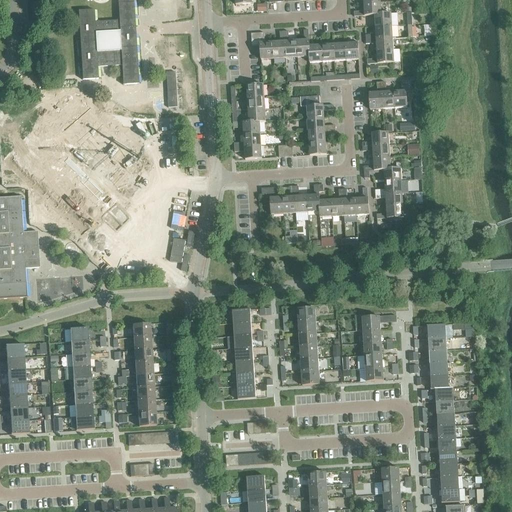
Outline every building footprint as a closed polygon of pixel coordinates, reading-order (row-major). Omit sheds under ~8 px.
[(117,0),(119,21),(94,22),(93,11),(94,11),(94,10),(77,11),(78,12),(80,41),(79,41),(79,42),(80,42),(82,79),(82,80),(98,79),(98,78),(97,67),(107,67),(107,66),(112,66),(121,66),(123,84),(122,84),(122,85),(138,84),(137,76),(137,73),(135,35),(133,35),(132,28),(135,28),(135,27),(134,27),(134,20),(134,16),(132,0),(157,0),(160,0),(117,0)] [(354,17),(374,16),(374,15),(381,15),(380,3),(363,4),(364,11),(353,12),(354,17)] [(266,5),(257,5),(258,13),(266,13),(266,5)] [(374,15),(374,16),(375,28),(391,27),(391,14),(381,15),(374,15)] [(365,35),(365,40),(392,39),(391,27),(375,28),(375,35),(365,35)] [(407,29),(408,38),(418,37),(418,33),(412,33),(412,28),(407,29)] [(297,58),(309,57),(308,47),(309,47),(308,30),(303,31),(304,41),(296,41),(297,58)] [(273,60),(285,59),(283,32),(279,32),(279,42),(272,43),(273,60)] [(285,59),(297,58),(296,41),(288,42),(288,32),(283,32),(285,59)] [(260,60),(273,60),(272,43),(264,43),(264,33),(250,34),(251,46),(260,46),(260,60)] [(376,44),(376,52),(393,51),(392,39),(365,40),(365,45),(376,44)] [(357,43),(345,44),(346,61),(358,60),(357,43)] [(345,44),(333,45),(334,62),(346,61),(345,44)] [(333,45),(321,46),(322,62),(334,62),(333,45)] [(309,57),(309,63),(322,62),(321,46),(309,47),(308,47),(309,57)] [(399,50),(393,51),(376,52),(377,59),(366,60),(367,65),(400,63),(399,50)] [(378,66),(370,66),(370,74),(378,74),(378,66)] [(175,78),(166,79),(167,96),(176,96),(175,78)] [(382,110),(381,83),(376,83),(377,93),(369,94),(370,110),(382,110)] [(385,83),(381,83),(382,110),(394,109),(393,92),(386,93),(385,83)] [(246,86),(247,99),(264,98),(263,85),(246,86)] [(406,91),(393,92),(394,109),(407,108),(406,91)] [(76,94),(8,160),(31,186),(78,234),(122,192),(126,188),(123,184),(146,162),(102,117),(99,119),(76,94)] [(247,99),(248,111),(264,110),(264,98),(247,99)] [(306,107),(306,120),(324,119),(323,111),(333,111),(333,106),(306,107)] [(248,111),(248,123),(259,122),(259,123),(265,122),(264,110),(248,111)] [(306,120),(307,132),(335,130),(334,126),(324,126),(324,119),(306,120)] [(243,128),(243,136),(260,135),(259,123),(259,122),(248,123),(232,124),(232,129),(243,128)] [(307,132),(308,144),(325,143),(325,135),(335,134),(335,130),(307,132)] [(362,143),(362,147),(389,146),(388,133),(371,134),(372,142),(362,143)] [(233,144),(234,148),(261,147),(260,135),(243,136),(244,143),(233,144)] [(325,143),(308,144),(309,156),(326,155),(325,143)] [(419,145),(407,145),(408,154),(419,154),(419,145)] [(372,151),(373,159),(389,158),(389,146),(362,147),(362,152),(372,151)] [(261,147),(234,148),(234,153),(244,152),(245,160),(261,159),(261,147)] [(368,171),(383,171),(383,170),(390,170),(389,158),(373,159),(373,167),(363,167),(363,172),(368,171)] [(383,170),(383,171),(384,183),(401,182),(400,169),(390,170),(383,170)] [(375,191),(375,195),(402,194),(401,182),(384,183),(385,190),(375,191)] [(307,213),(319,212),(319,202),(319,193),(318,185),(314,186),(314,196),(306,196),(307,213)] [(283,215),(295,214),(294,187),(289,187),(290,197),(282,198),(283,215)] [(295,214),(307,213),(306,196),(299,197),(298,187),(294,187),(295,214)] [(271,215),(283,215),(282,198),(275,198),(274,188),(261,189),(261,196),(270,196),(271,215)] [(363,199),(355,199),(356,216),(368,215),(367,188),(362,189),(363,199)] [(338,200),(331,201),(332,218),(344,217),(342,190),(338,190),(338,200)] [(347,190),(342,190),(344,217),(356,216),(355,199),(347,200),(347,190)] [(385,199),(386,207),(402,206),(402,194),(375,195),(375,200),(385,199)] [(0,299),(27,298),(27,297),(26,297),(25,284),(26,283),(25,283),(25,269),(38,268),(39,269),(39,268),(38,250),(37,233),(37,232),(36,232),(23,233),(22,233),(21,212),(21,211),(20,198),(20,197),(19,197),(6,198),(5,198),(0,198),(0,299)] [(319,212),(319,218),(332,218),(331,201),(319,202),(319,212)] [(402,206),(386,207),(386,214),(376,215),(376,220),(403,218),(402,206)] [(297,310),(298,323),(315,322),(314,309),(297,310)] [(232,312),(233,325),(251,323),(250,311),(250,310),(232,311),(232,312)] [(362,319),(362,332),(380,331),(379,317),(362,319)] [(298,323),(298,336),(316,335),(315,322),(298,323)] [(233,325),(234,337),(251,336),(251,323),(233,325)] [(132,326),(133,339),(150,338),(150,325),(132,326)] [(427,328),(428,340),(445,339),(445,326),(426,327),(426,328),(427,328)] [(69,330),(70,343),(88,342),(87,329),(88,329),(69,330)] [(362,332),(363,344),(381,343),(380,331),(362,332)] [(298,336),(299,348),(317,347),(316,335),(298,336)] [(234,337),(234,350),(252,349),(251,336),(234,337)] [(133,339),(134,352),(151,350),(150,338),(133,339)] [(428,340),(428,353),(446,352),(445,339),(428,340)] [(70,343),(71,355),(89,354),(88,342),(70,343)] [(363,344),(364,357),(382,356),(381,343),(363,344)] [(5,347),(6,360),(24,358),(23,346),(23,345),(5,346),(5,347)] [(299,348),(300,361),(318,360),(317,347),(299,348)] [(234,350),(235,362),(253,361),(252,349),(234,350)] [(134,352),(134,364),(152,363),(151,350),(134,352)] [(428,353),(429,365),(447,364),(446,352),(428,353)] [(417,361),(416,353),(409,354),(409,362),(417,361)] [(71,355),(72,368),(89,367),(89,354),(71,355)] [(364,357),(365,369),(382,368),(382,356),(364,357)] [(6,360),(7,372),(24,371),(24,358),(6,360)] [(300,361),(301,373),(318,372),(318,360),(300,361)] [(235,362),(236,375),(254,374),(253,361),(235,362)] [(134,364),(135,377),(153,376),(152,363),(134,364)] [(429,365),(430,378),(448,377),(447,364),(429,365)] [(72,368),(73,381),(90,379),(89,367),(72,368)] [(382,368),(365,369),(366,382),(383,381),(382,368)] [(7,372),(8,385),(25,384),(24,371),(7,372)] [(318,372),(301,373),(302,386),(319,385),(318,372)] [(236,375),(237,387),(255,386),(254,374),(236,375)] [(135,377),(136,389),(154,388),(153,376),(135,377)] [(430,391),(435,391),(435,390),(448,389),(448,377),(430,378),(431,390),(430,390),(430,391)] [(73,381),(73,393),(91,392),(90,379),(73,381)] [(8,385),(8,397),(26,396),(25,384),(8,385)] [(255,386),(237,387),(237,400),(237,401),(256,399),(255,399),(255,386)] [(136,389),(137,402),(154,401),(154,388),(136,389)] [(435,391),(435,403),(453,402),(453,390),(453,389),(448,389),(435,390),(435,391)] [(73,393),(74,406),(92,405),(91,392),(73,393)] [(8,397),(9,410),(27,409),(26,396),(8,397)] [(137,402),(138,414),(155,413),(154,401),(137,402)] [(435,403),(436,416),(454,414),(453,402),(435,403)] [(74,406),(75,418),(93,417),(92,405),(74,406)] [(49,408),(42,408),(42,416),(50,416),(49,408)] [(9,410),(10,422),(28,421),(27,409),(9,410)] [(155,413),(138,414),(138,428),(156,426),(155,413)] [(436,416),(437,428),(455,427),(454,414),(436,416)] [(93,417),(75,418),(76,431),(75,431),(94,430),(93,430),(93,417)] [(28,421),(10,422),(11,435),(10,435),(10,436),(29,434),(28,434),(28,421)] [(437,428),(438,441),(456,440),(455,427),(437,428)] [(438,441),(439,453),(456,452),(456,440),(438,441)] [(439,453),(439,466),(457,465),(456,452),(439,453)] [(439,466),(440,478),(458,477),(457,465),(439,466)] [(381,470),(382,483),(400,482),(399,469),(381,470)] [(308,474),(309,488),(326,486),(326,473),(308,474)] [(246,479),(247,491),(265,490),(264,478),(265,478),(265,477),(246,478),(246,479)] [(440,478),(441,491),(459,490),(458,477),(440,478)] [(382,483),(383,495),(400,494),(400,482),(382,483)] [(309,488),(309,500),(327,499),(326,486),(309,488)] [(247,491),(248,504),(266,503),(265,490),(247,491)] [(459,490),(441,491),(442,504),(441,504),(460,503),(460,502),(459,502),(459,490)] [(383,495),(383,508),(401,507),(400,494),(383,495)] [(163,499),(164,509),(164,511),(177,511),(177,508),(169,509),(168,499),(163,499)] [(309,500),(310,511),(321,511),(328,511),(327,499),(309,500)] [(138,501),(139,511),(138,511),(151,511),(151,510),(144,511),(143,500),(138,501)] [(151,500),(151,510),(151,511),(164,511),(164,509),(156,510),(156,500),(151,500)] [(125,501),(126,511),(138,511),(139,511),(131,511),(130,501),(125,501)] [(113,502),(113,511),(126,511),(119,511),(118,511),(118,502),(113,502)] [(248,504),(248,511),(266,511),(266,503),(248,504)]
